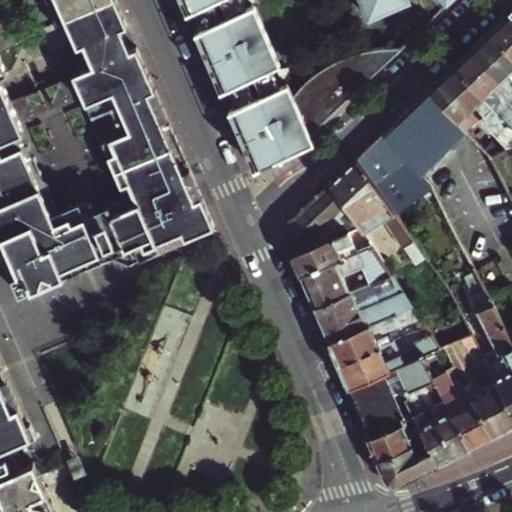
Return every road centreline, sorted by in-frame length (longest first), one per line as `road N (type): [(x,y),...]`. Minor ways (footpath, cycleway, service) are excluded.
road 1 (residential): [(247,230),(476,0)]
road 2 (residential): [(366,511),(247,230)]
road 3 (residential): [(247,230),(145,0)]
